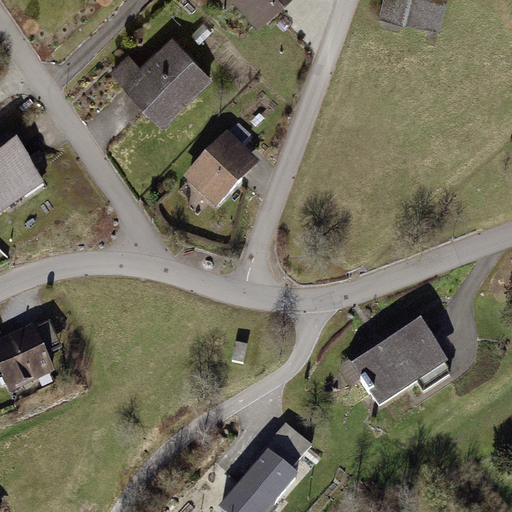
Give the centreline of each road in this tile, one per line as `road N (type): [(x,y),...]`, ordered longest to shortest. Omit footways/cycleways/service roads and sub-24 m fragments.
road 1 (residential): [(249,295),(350,0)]
road 2 (residential): [(314,299),(293,365),(169,451),(120,511)]
road 3 (residential): [(130,264),(133,213),(0,22)]
road 4 (residential): [(314,299),(511,235)]
road 5 (residential): [(0,291),(75,265),(130,264)]
road 6 (residential): [(130,264),(249,295)]
